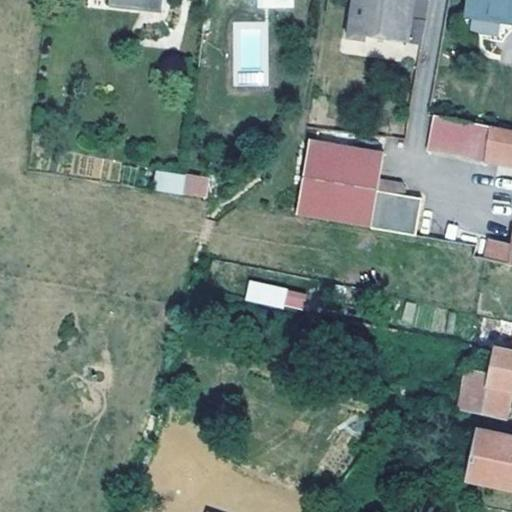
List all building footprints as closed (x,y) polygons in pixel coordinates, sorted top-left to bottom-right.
[(106,0),(106,3),(160,9),(161,0),(106,0)] [(427,0),(350,0),(345,29),(344,35),(363,38),(363,33),(421,43),(427,0)] [(503,23),(511,24),(511,0),(466,0),(463,17),(467,17),(464,34),(500,41),(503,23)] [(511,24),(503,23),(500,41),(505,34),(511,29),(511,28),(511,24)] [(511,130),(430,113),(428,125),(425,150),(428,150),(431,151),(485,159),(488,143),(511,146),(511,238),(511,244),(484,240),(482,259),(483,260),(511,266),(511,130)] [(412,235),(417,200),(404,198),(405,192),(402,183),(380,181),(383,154),(303,142),(292,215),(373,229),(412,235)] [(183,176),(154,171),(151,188),(181,193),(183,176)] [(207,184),(184,180),(182,198),(205,202),(207,184)] [(422,201),(417,200),(412,235),(417,236),(422,201)] [(244,302),(304,310),(306,290),(247,282),(244,302)] [(511,391),(511,350),(510,350),(493,347),(492,349),(488,373),(486,384),(462,379),(457,407),(503,417),(509,391),(511,391)] [(486,384),(488,373),(465,368),(462,379),(486,384)] [(475,436),(466,480),(511,489),(511,438),(476,431),(475,436)]
